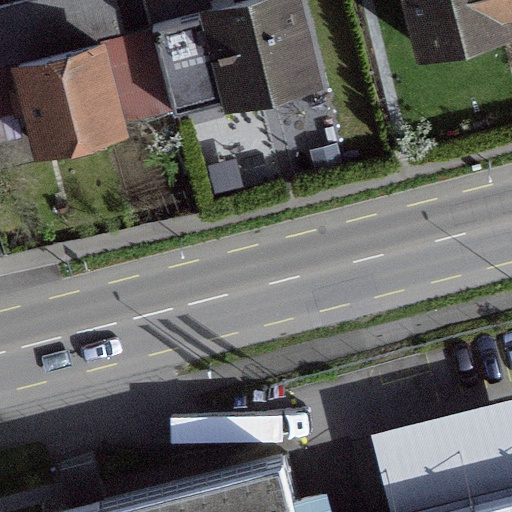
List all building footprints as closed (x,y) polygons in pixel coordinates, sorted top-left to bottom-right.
[(28,0),(0,7),(0,66),(15,63),(120,37),(110,0),(28,0)] [(227,99),(309,79),(289,0),(256,0),(206,12),(149,28),(171,112),(227,99)] [(511,0),(407,0),(420,50),(502,30),(501,27),(511,24),(511,0)] [(37,148),(116,127),(96,47),(16,67),(15,63),(0,66),(0,113),(11,110),(12,114),(27,110),(37,148)] [(292,511),(278,458),(66,511),(511,511),(511,491),(429,511),(292,511)]
